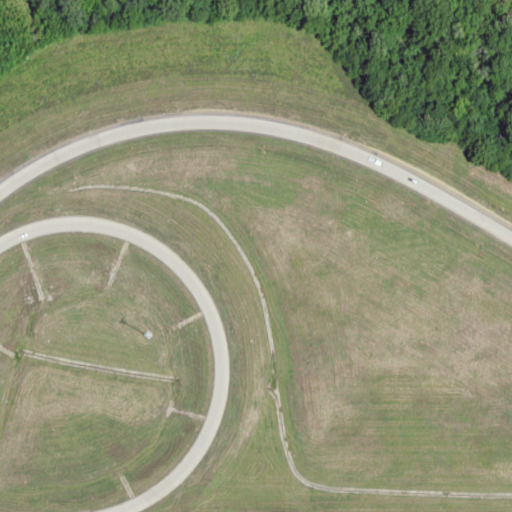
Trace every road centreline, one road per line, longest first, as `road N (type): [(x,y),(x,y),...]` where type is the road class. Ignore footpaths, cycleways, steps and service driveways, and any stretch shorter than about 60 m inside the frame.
road 1 (motorway): [(511,244),(420,189),(294,140),(206,125),(115,132),(0,189)]
road 2 (motorway): [(0,242),(17,230),(83,230),(140,252),(186,289),(211,348),(209,414),(189,464),(159,496),(118,511)]
